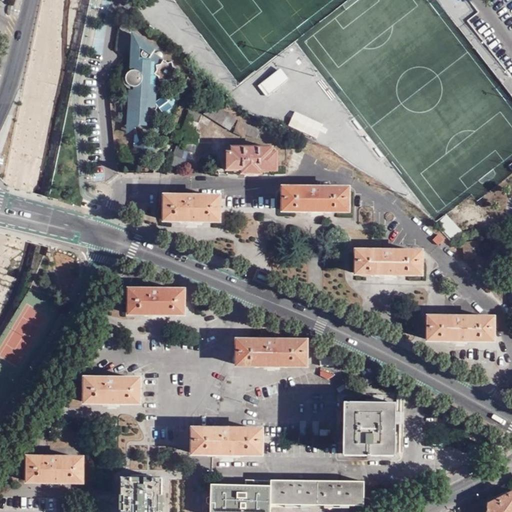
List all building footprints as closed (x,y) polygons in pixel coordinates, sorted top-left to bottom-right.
[(154,49),(146,42),(137,36),(132,46),(136,48),(131,54),(130,67),(133,67),(133,69),(129,70),(125,75),(125,79),(127,83),(132,87),(132,89),(129,89),(127,113),(134,113),(133,124),(139,123),(142,123),(143,113),(145,106),(148,99),(151,95),(150,89),(153,86),(156,86),(159,81),(163,80),(167,82),(170,79),(175,77),(174,72),(176,70),(167,61),(166,62),(161,57),(161,56),(156,51),(154,53),(153,51),(154,49)] [(171,61),(167,61),(176,70),(176,69),(172,66),(171,61)] [(257,85),(266,96),(289,78),(279,67),(257,85)] [(159,87),(167,82),(163,80),(159,81),(156,86),(153,86),(150,89),(151,95),(159,87)] [(237,118),(210,102),(203,114),(230,130),(237,118)] [(174,145),(168,162),(182,167),(188,149),(193,150),(200,133),(194,131),(200,113),(188,109),(181,127),(187,129),(181,147),(174,145)] [(316,137),(322,123),(294,110),(287,125),(316,137)] [(134,113),(127,113),(126,132),(139,123),(133,124),(134,113)] [(259,134),(261,124),(238,119),(235,131),(246,134),(247,131),(259,134)] [(178,141),(181,133),(173,130),(171,139),(178,141)] [(154,149),(146,136),(133,145),(141,158),(154,149)] [(242,170),(242,173),(261,173),(261,170),(276,170),(277,152),(272,152),(272,147),(231,147),(231,152),(227,152),(226,170),(242,170)] [(349,211),(349,188),(283,188),(283,210),(314,210),(349,211)] [(219,220),(219,197),(164,197),(164,220),(191,220),(219,220)] [(446,213),(437,222),(451,238),(461,229),(446,213)] [(478,271),(480,271),(494,270),(492,253),(482,254),(481,243),(463,244),(465,256),(465,261),(469,260),(476,260),(478,271)] [(420,274),(421,252),(356,251),(355,274),(388,274),(420,274)] [(182,315),(183,292),(129,291),(129,314),(155,314),(182,315)] [(491,340),(491,318),(428,316),(427,339),(460,340),(491,340)] [(305,367),(305,341),(237,341),(237,366),(271,366),(305,367)] [(333,366),(332,357),(320,357),(320,366),(333,366)] [(138,403),(139,379),(84,378),(84,402),(111,402),(138,403)] [(392,455),(392,395),(365,396),(339,396),(340,455),(392,455)] [(259,455),(259,432),(192,431),(192,454),(227,455),(259,455)] [(80,482),(80,458),(27,457),(26,481),(51,481),(80,482)] [(160,511),(161,479),(141,479),(120,479),(119,511),(160,511)] [(246,485),(210,485),(210,511),(271,511),(271,504),(285,504),(308,505),(324,505),(349,505),(364,505),(365,481),(271,480),(271,486),(246,485)] [(511,511),(511,491),(486,504),(485,511),(511,511)]
